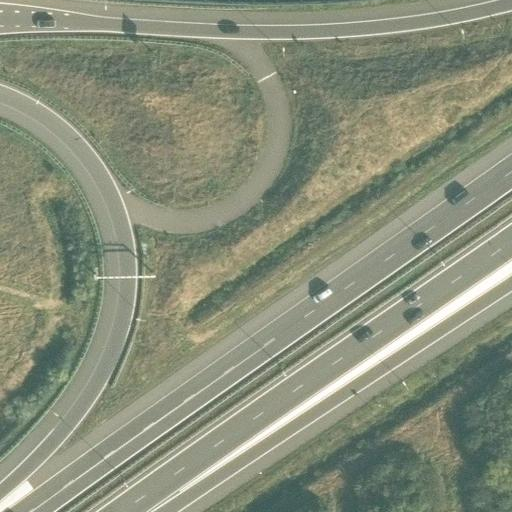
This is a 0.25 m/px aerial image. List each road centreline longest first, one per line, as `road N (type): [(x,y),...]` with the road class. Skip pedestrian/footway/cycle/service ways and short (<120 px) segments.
road 1 (motorway): [(511,171),(43,511)]
road 2 (motorway): [(511,4),(330,32),(0,18)]
road 3 (motorway): [(0,95),(47,119),(90,162),(115,209),(127,273),(121,320),(96,384),(56,441),(0,495)]
road 4 (motorway): [(123,511),(511,243)]
road 5 (motorway): [(126,511),(511,279)]
